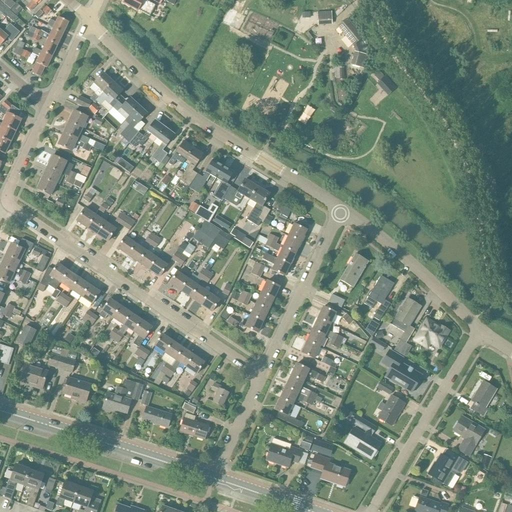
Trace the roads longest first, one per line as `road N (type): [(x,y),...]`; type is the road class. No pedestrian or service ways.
road 1 (residential): [(340,212),(184,111),(85,22)]
road 2 (residential): [(260,377),(6,200)]
road 3 (tertiary): [(214,478),(0,412)]
road 4 (residential): [(369,511),(477,329)]
road 5 (residential): [(260,377),(340,212)]
road 6 (residential): [(477,329),(401,254),(340,212)]
